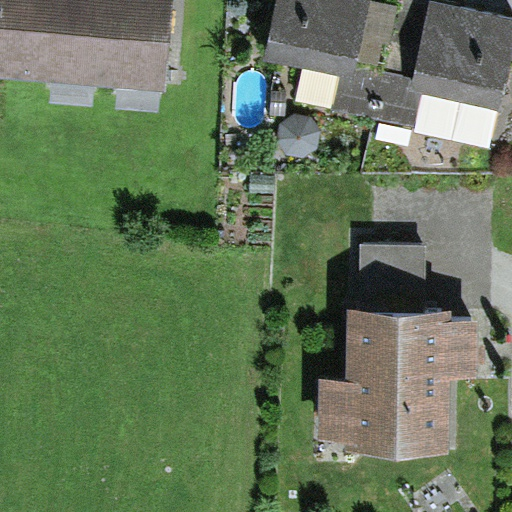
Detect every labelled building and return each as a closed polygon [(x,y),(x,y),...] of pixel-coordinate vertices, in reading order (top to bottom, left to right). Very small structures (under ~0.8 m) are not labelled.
[(0,0),(0,72),(161,86),(168,0),(0,0)] [(374,0),(276,0),(262,58),(355,81),(374,0)] [(511,21),(430,2),(410,89),(501,110),(511,62),(511,21)] [(361,245),(361,312),(427,312),(427,245),(361,245)] [(361,312),(348,312),(347,383),(322,382),(322,443),(349,443),(353,452),(452,451),(452,379),(481,379),(481,322),(452,322),(452,311),(427,312),(361,312)]
